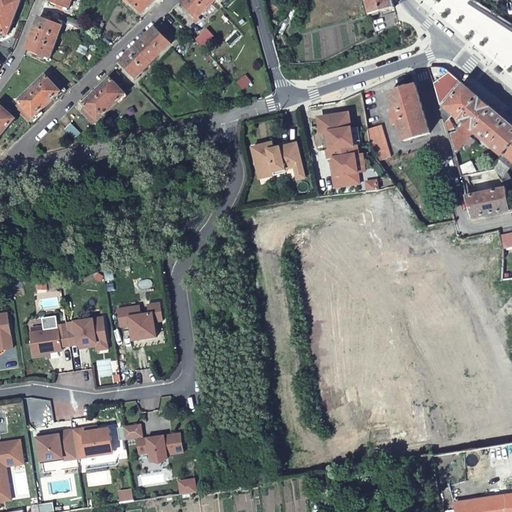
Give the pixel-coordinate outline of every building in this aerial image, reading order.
[(0,0),(0,32),(8,35),(21,0),(0,0)] [(46,0),(69,9),(72,0),(46,0)] [(127,0),(142,15),(157,0),(127,0)] [(185,0),(180,5),(197,21),(212,7),(209,3),(212,0),(185,0)] [(364,0),(370,17),(394,9),(391,0),(364,0)] [(54,23),(39,18),(27,49),(50,59),(61,31),(65,33),(68,26),(55,21),(54,23)] [(136,81),(170,48),(154,31),(120,64),(136,81)] [(194,43),(204,54),(216,44),(205,33),(194,43)] [(112,41),(116,45),(121,41),(117,36),(112,41)] [(429,70),(440,107),(462,85),(445,70),(429,70)] [(30,124),(34,120),(65,91),(48,74),(18,102),(22,107),(17,111),(30,124)] [(109,81),(82,106),(85,109),(87,112),(83,116),(94,127),(98,123),(125,97),(109,81)] [(430,135),(417,87),(391,94),(395,111),(390,112),(394,127),(399,126),(403,142),(430,135)] [(459,121),(479,99),(464,87),(442,113),(446,130),(454,128),(449,120),(454,114),(458,117),(456,118),(459,121)] [(494,112),(479,99),(459,121),(454,128),(456,131),(447,133),(454,157),(476,133),(494,112)] [(0,138),(15,121),(0,106),(0,138)] [(511,147),(511,127),(494,112),(476,133),(485,141),(483,144),(492,151),(493,149),(503,158),(511,147)] [(321,134),(328,133),(326,122),(350,118),(350,114),(323,118),(319,123),(321,134)] [(337,175),(334,176),(336,187),(360,184),(356,155),(359,155),(358,146),(355,146),(352,129),(350,118),(326,122),(328,133),(330,133),(333,150),(328,150),(329,160),(331,159),(334,159),(337,175)] [(381,125),(368,128),(371,150),(372,152),(377,160),(390,156),(381,125)] [(64,131),(74,141),(80,136),(70,126),(64,131)] [(352,129),(355,146),(358,146),(362,145),(359,128),(352,129)] [(259,152),(276,149),(274,143),(254,147),(260,177),(287,172),(286,170),(263,175),(259,152)] [(276,149),(259,152),(263,175),(286,170),(295,168),(304,166),(299,144),(276,149)] [(511,147),(503,158),(495,167),(495,169),(501,180),(511,167),(511,147)] [(472,163),(458,169),(461,179),(478,174),(472,163)] [(304,166),(295,168),(298,180),(306,178),(304,166)] [(505,190),(466,199),(472,219),(509,212),(505,190)] [(504,248),(503,252),(511,250),(511,233),(501,235),(504,248)] [(138,304),(115,307),(118,325),(128,323),(130,338),(154,335),(152,320),(161,319),(158,301),(145,303),(146,312),(139,313),(138,304)] [(7,308),(0,308),(0,344),(11,343),(7,308)] [(102,314),(64,319),(68,342),(76,341),(105,338),(102,314)] [(55,344),(59,343),(68,342),(64,319),(56,321),(56,325),(28,328),(31,351),(55,347),(55,344)] [(77,344),(94,342),(95,346),(105,345),(105,338),(76,341),(77,344)] [(121,437),(139,434),(138,422),(120,425),(121,437)] [(81,425),(70,426),(73,454),(85,452),(84,449),(105,446),(104,436),(109,436),(107,425),(95,427),(82,429),(81,425)] [(70,426),(56,428),(56,430),(34,434),(37,456),(60,453),(60,456),(73,454),(70,426)] [(134,437),(136,451),(146,450),(147,458),(156,460),(164,456),(164,452),(180,450),(177,431),(134,437)] [(0,488),(3,488),(0,463),(0,461),(3,461),(21,459),(18,435),(0,437),(0,488)] [(105,446),(84,449),(85,452),(110,449),(109,436),(104,436),(105,446)] [(414,466),(432,463),(431,456),(413,459),(414,466)] [(190,477),(181,478),(183,491),(192,489),(190,477)] [(61,478),(54,492),(63,496),(68,485),(63,483),(64,479),(61,478)] [(181,478),(174,479),(176,492),(183,491),(181,478)] [(128,488),(115,490),(117,501),(129,499),(128,488)] [(511,511),(511,495),(486,499),(487,511),(511,511)] [(452,503),(453,511),(487,511),(486,499),(452,503)]
